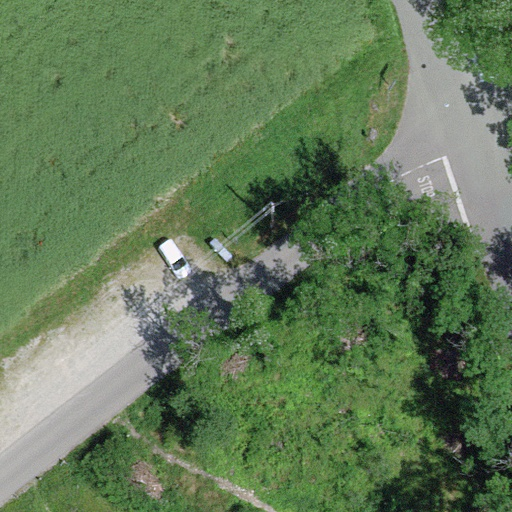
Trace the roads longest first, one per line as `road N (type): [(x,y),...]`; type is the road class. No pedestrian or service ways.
road 1 (unclassified): [(0,482),(338,216),(399,177),(473,145)]
road 2 (unclassified): [(511,276),(473,145)]
